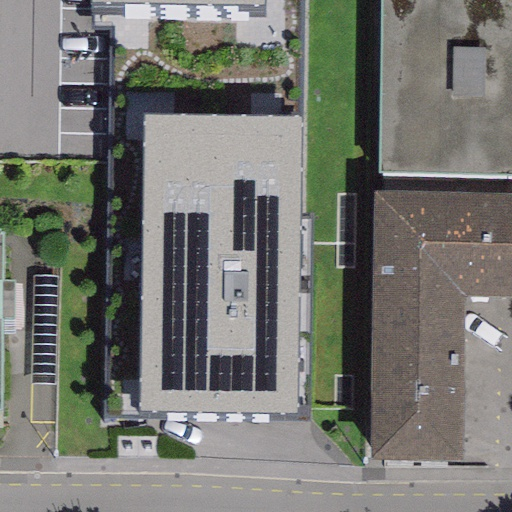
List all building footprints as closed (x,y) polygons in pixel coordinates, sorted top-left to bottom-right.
[(278,0),(74,0),(74,36),(278,39),(278,0)] [(511,0),(382,0),(380,175),(511,176),(511,0)] [(91,109),(36,107),(34,169),(89,171),(91,109)] [(319,115),(130,113),(125,441),(314,443),(319,115)] [(511,194),(373,193),(370,462),(463,463),(465,298),(511,299),(511,194)]
